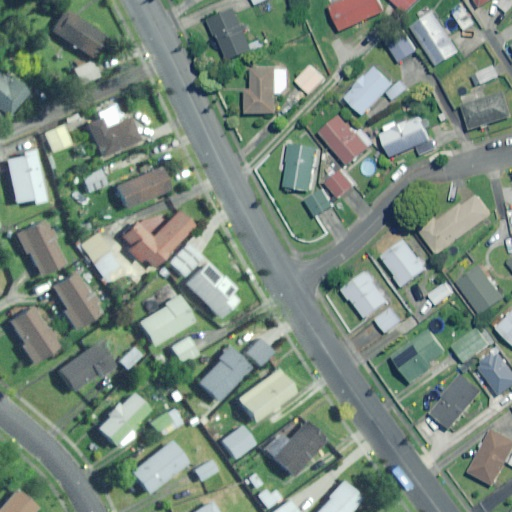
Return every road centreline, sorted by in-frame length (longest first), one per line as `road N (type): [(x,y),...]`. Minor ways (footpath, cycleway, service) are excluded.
road 1 (residential): [(286,287),(139,0)]
road 2 (residential): [(439,511),(286,287)]
road 3 (residential): [(286,287),(342,250),(420,175),(511,152)]
road 4 (residential): [(93,511),(70,471),(0,407)]
